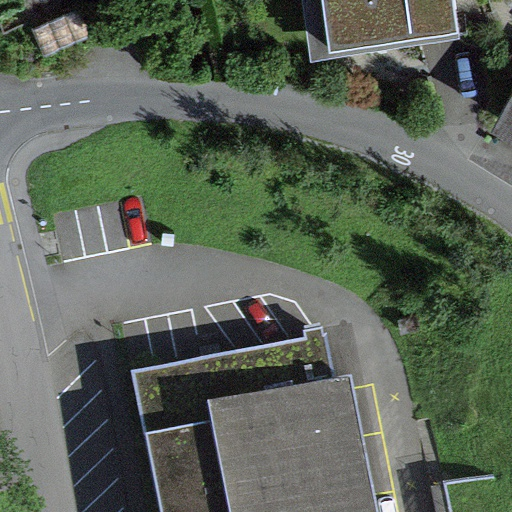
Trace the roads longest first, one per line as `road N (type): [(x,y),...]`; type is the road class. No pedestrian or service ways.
road 1 (residential): [(0,115),(177,96),(284,107),(414,146),(511,202)]
road 2 (residential): [(44,511),(0,290)]
